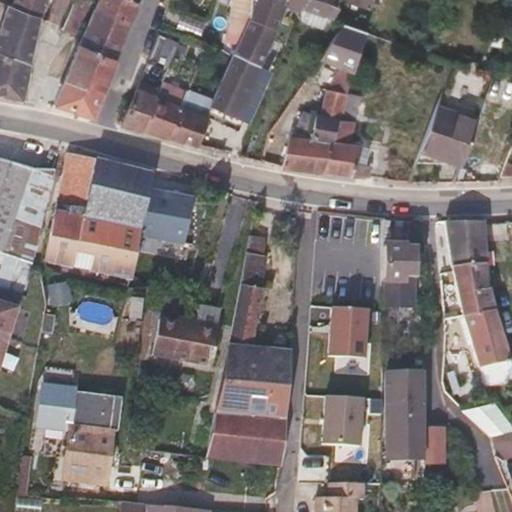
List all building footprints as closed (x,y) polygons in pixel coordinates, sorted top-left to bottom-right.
[(13,0),(10,11),(35,21),(43,0),(13,0)] [(81,4),(72,0),(59,32),(73,37),(79,23),(75,22),(81,4)] [(123,0),(96,0),(91,12),(126,27),(136,5),(123,0)] [(246,0),(246,20),(230,53),(255,64),(278,7),(261,0),(246,0)] [(301,0),(281,0),(280,4),(289,8),(297,11),(301,0)] [(301,0),(297,11),(321,18),(327,0),(301,0)] [(366,11),(369,0),(341,0),(342,3),(366,11)] [(37,22),(35,21),(10,11),(6,9),(0,22),(0,54),(29,64),(37,22)] [(324,19),(321,18),(297,11),(299,23),(319,30),(324,19)] [(126,27),(91,12),(79,40),(77,46),(112,59),(126,27)] [(320,174),(337,119),(344,95),(350,70),(364,34),(339,26),(315,61),(331,67),(323,88),(316,116),(310,140),(289,136),(284,136),(278,167),(277,170),(320,174)] [(77,46),(65,72),(103,87),(114,60),(112,59),(77,46)] [(208,103),(203,117),(214,121),(217,113),(232,119),(255,64),(230,53),(208,103)] [(0,97),(21,101),(29,64),(0,54),(0,97)] [(489,74),(451,65),(416,152),(460,165),(489,74)] [(103,87),(65,72),(51,107),(89,119),(103,87)] [(152,98),(177,107),(183,93),(159,83),(152,98)] [(139,131),(152,98),(134,90),(131,89),(116,126),(139,131)] [(183,93),(177,107),(203,117),(208,103),(183,93)] [(357,98),(344,95),(337,119),(351,122),(357,98)] [(139,131),(165,139),(177,107),(152,98),(139,131)] [(177,107),(165,139),(193,146),(203,117),(177,107)] [(316,116),(301,113),(289,136),(310,140),(316,116)] [(203,117),(193,146),(218,152),(227,129),(213,122),(214,121),(203,117)] [(351,122),(337,119),(320,174),(364,179),(364,166),(352,164),(356,145),(345,144),(351,122)] [(460,165),(416,152),(410,165),(458,169),(460,165)] [(147,176),(62,154),(40,266),(127,283),(147,176)] [(26,171),(0,165),(0,292),(22,299),(27,277),(50,173),(26,171)] [(189,201),(145,193),(137,237),(180,244),(189,201)] [(441,225),(449,273),(482,268),(480,224),(441,225)] [(261,242),(246,239),(242,257),(259,260),(261,242)] [(401,250),(400,248),(380,248),(378,311),(410,311),(410,250),(401,250)] [(242,257),(224,347),(248,349),(263,261),(259,260),(242,257)] [(482,268),(449,273),(461,321),(491,313),(484,288),(482,268)] [(214,309),(191,304),(187,327),(152,321),(146,356),(206,367),(212,331),(210,330),(214,309)] [(0,347),(11,312),(0,308),(0,347)] [(491,313),(461,321),(477,369),(506,363),(491,313)] [(248,349),(224,347),(202,461),(274,469),(277,469),(282,423),(285,352),(248,349)] [(511,386),(511,375),(506,363),(477,369),(485,391),(511,386)] [(421,459),(420,375),(373,375),(374,460),(421,459)] [(75,391),(42,385),(38,406),(27,405),(24,422),(69,429),(75,391)] [(117,398),(75,391),(69,429),(60,481),(102,488),(117,398)] [(444,428),(423,428),(422,464),(443,464),(444,428)] [(360,486),(321,485),(321,500),(309,500),(308,511),(352,511),(353,503),(359,503),(360,486)]
